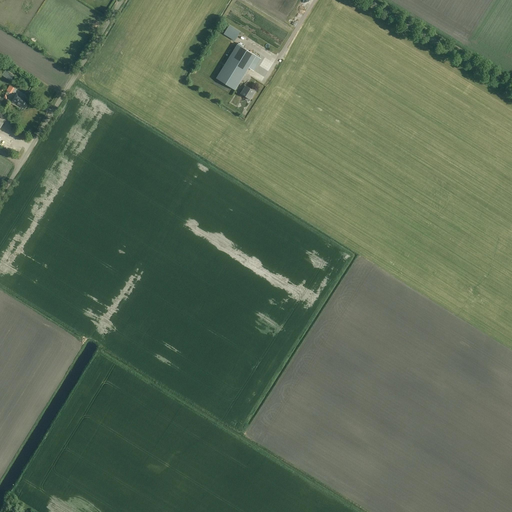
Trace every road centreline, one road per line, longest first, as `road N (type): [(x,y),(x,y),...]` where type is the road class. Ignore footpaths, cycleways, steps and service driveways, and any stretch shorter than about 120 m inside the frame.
road 1 (unclassified): [(0,197),(122,0)]
road 2 (tertiary): [(511,85),(368,0)]
